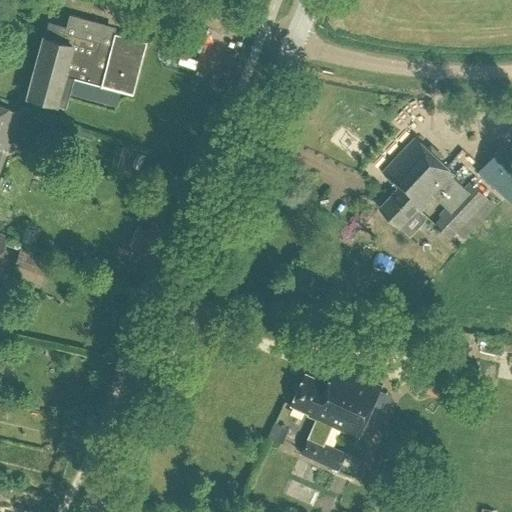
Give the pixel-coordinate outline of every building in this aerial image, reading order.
[(55,106),(65,108),(73,79),(96,85),(131,95),(132,93),(144,47),(145,41),(115,33),(113,33),(115,27),(104,24),(99,23),(88,20),(69,15),(65,28),(49,23),(44,39),(43,38),(27,98),(54,106),(54,107),(55,108),(55,106)] [(0,170),(21,115),(0,106),(0,170)] [(342,129),(330,143),(352,161),(364,147),(342,129)] [(465,187),(453,175),(455,173),(413,134),(379,170),(397,187),(378,207),(399,227),(418,206),(421,210),(435,195),(446,206),(439,214),(443,218),(436,224),(452,239),(459,232),(465,238),(496,205),(470,181),(465,187)] [(140,170),(144,157),(136,154),(132,167),(140,170)] [(508,219),(511,216),(511,170),(507,161),(482,175),(508,219)] [(161,234),(139,225),(131,245),(152,254),(161,234)] [(44,276),(52,256),(22,245),(14,265),(44,276)] [(449,381),(457,346),(435,340),(426,376),(449,381)] [(383,386),(337,365),(328,384),(306,374),(291,406),(317,418),(302,452),(340,469),(347,452),(321,440),(329,424),(359,438),(383,386)]
